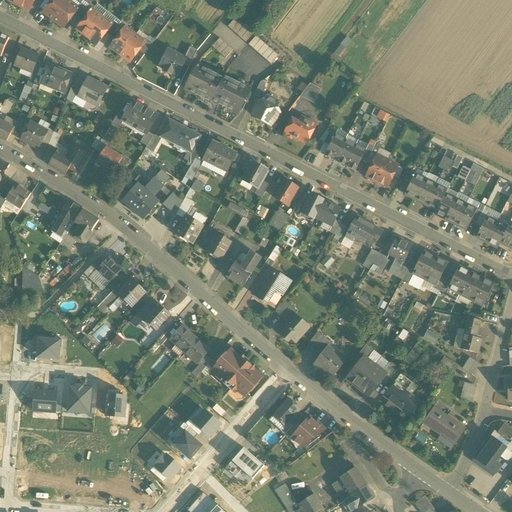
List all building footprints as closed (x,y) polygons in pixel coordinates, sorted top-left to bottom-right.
[(9,0),(9,1),(29,11),(34,0),(9,0)] [(52,0),(43,13),(53,20),(68,0),(67,0),(52,0)] [(78,8),(68,0),(53,20),(63,28),(73,15),(78,8)] [(78,19),(82,13),(86,8),(81,4),(78,8),(73,15),(78,19)] [(89,4),(86,8),(82,13),(87,17),(92,10),(94,7),(89,4)] [(77,30),(87,37),(102,17),(92,10),(87,17),(77,30)] [(112,25),(102,17),(87,37),(97,45),(107,32),(112,25)] [(228,27),(245,43),(253,34),(235,18),(228,27)] [(124,19),(119,26),(116,30),(120,34),(125,27),(129,23),(124,19)] [(111,36),(116,30),(119,26),(114,22),(112,25),(107,32),(111,36)] [(110,47),(120,55),(135,35),(125,27),(120,34),(110,47)] [(9,38),(0,34),(0,56),(1,57),(9,38)] [(145,43),(135,35),(120,55),(130,63),(141,48),(145,43)] [(248,45),(269,64),(277,56),(255,37),(248,45)] [(141,48),(146,52),(153,42),(148,38),(145,43),(141,48)] [(212,47),(225,59),(233,50),(219,38),(212,47)] [(184,64),(189,67),(197,51),(190,47),(184,58),(186,59),(184,64)] [(31,72),(32,72),(36,61),(38,56),(21,49),(15,65),(31,72)] [(172,73),(178,76),(184,64),(186,59),(184,58),(168,50),(159,66),(165,69),(164,72),(171,75),(172,73)] [(29,78),(35,80),(42,63),(36,61),(32,72),(31,72),(29,78)] [(48,66),(42,63),(35,80),(41,83),(48,66)] [(61,93),(62,94),(71,73),(70,72),(69,74),(49,66),(50,64),(49,64),(48,66),(41,83),(40,85),(41,85),(42,83),(62,91),(61,93)] [(70,72),(50,64),(49,66),(69,74),(70,72)] [(211,103),(211,101),(223,78),(197,65),(185,90),(211,103)] [(224,76),(223,78),(211,101),(237,114),(250,89),(224,76)] [(87,101),(97,106),(106,88),(97,83),(96,85),(87,81),(88,79),(87,79),(82,90),(78,97),(87,101)] [(253,96),(259,98),(263,96),(265,83),(262,81),(260,83),(253,96)] [(42,83),(41,85),(61,93),(62,91),(42,83)] [(300,97),(313,104),(321,89),(310,83),(300,97)] [(66,99),(72,103),(76,95),(79,89),(72,85),(66,99)] [(76,95),(72,103),(83,109),(87,101),(78,97),(76,95)] [(264,120),(270,125),(279,114),(276,109),(277,103),(267,98),(262,102),(256,103),(253,117),(261,119),(264,120)] [(145,134),(147,135),(148,132),(157,116),(133,101),(123,118),(122,120),(124,121),(145,134)] [(52,114),(57,117),(61,110),(55,107),(52,114)] [(111,125),(119,130),(124,121),(122,120),(123,118),(117,115),(111,125)] [(6,117),(3,123),(12,128),(15,121),(6,117)] [(285,133),(301,142),(305,134),(310,136),(316,125),(302,117),(299,123),(292,119),(285,133)] [(18,120),(14,129),(19,131),(24,123),(18,120)] [(40,120),(37,126),(47,131),(48,129),(50,125),(40,120)] [(0,138),(7,142),(14,129),(12,128),(3,123),(0,121),(0,138)] [(160,137),(174,144),(175,142),(189,149),(192,151),(196,144),(200,136),(186,129),(185,130),(168,122),(160,137)] [(21,140),(38,149),(42,141),(47,131),(37,126),(30,123),(21,140)] [(42,141),(48,144),(53,132),(48,129),(47,131),(42,141)] [(61,135),(53,132),(48,144),(56,147),(57,143),(61,135)] [(140,142),(147,146),(153,136),(148,132),(147,135),(145,134),(140,142)] [(305,134),(301,142),(306,144),(310,136),(305,134)] [(159,140),(153,136),(147,146),(146,149),(152,152),(159,140)] [(330,158),(335,160),(345,141),(335,136),(330,145),(325,155),(326,156),(325,156),(330,159),(330,158)] [(91,147),(96,150),(102,140),(97,137),(91,147)] [(96,150),(101,154),(105,148),(108,149),(112,142),(103,137),(102,140),(96,150)] [(314,150),(319,153),(324,142),(319,140),(314,150)] [(344,165),(345,166),(355,146),(345,141),(335,160),(339,163),(344,166),(344,165)] [(187,153),(189,149),(175,142),(174,144),(173,146),(177,148),(176,148),(177,151),(181,153),(184,152),(187,153)] [(204,160),(226,171),(231,161),(235,154),(235,153),(212,142),(208,150),(204,159),(204,160)] [(330,145),(324,142),(319,153),(324,156),(325,155),(330,145)] [(57,149),(55,153),(66,159),(70,151),(57,143),(56,147),(55,148),(57,149)] [(70,151),(66,159),(72,163),(69,168),(76,172),(88,151),(74,144),(70,151)] [(202,147),(196,144),(192,151),(189,149),(187,153),(183,161),(191,165),(195,159),(202,147)] [(361,160),(366,163),(371,153),(374,147),(368,144),(365,151),(361,160)] [(365,151),(355,146),(345,166),(350,168),(349,168),(354,171),(354,170),(355,171),(361,160),(365,151)] [(202,147),(195,159),(202,163),(204,160),(204,159),(208,150),(202,147)] [(371,153),(377,155),(387,161),(390,155),(374,147),(371,153)] [(112,173),(117,165),(122,158),(108,149),(105,148),(101,154),(95,163),(112,173)] [(65,175),(69,168),(72,163),(66,159),(55,153),(48,166),(65,175)] [(231,161),(236,164),(241,155),(235,153),(235,154),(231,161)] [(377,155),(371,153),(366,163),(371,166),(377,155)] [(377,182),(387,161),(377,155),(371,166),(366,177),(377,182)] [(458,156),(454,162),(449,159),(444,157),(438,167),(444,170),(449,173),(453,166),(458,168),(463,159),(458,156)] [(129,163),(122,158),(117,165),(125,170),(129,163)] [(192,182),(202,163),(195,159),(191,165),(184,177),(192,182)] [(0,160),(0,178),(1,179),(9,165),(0,160)] [(398,166),(387,161),(377,182),(387,188),(393,177),(398,166)] [(242,180),(258,189),(261,183),(267,172),(267,169),(263,167),(260,168),(252,163),(242,180)] [(393,177),(398,179),(403,169),(398,166),(393,177)] [(475,173),(470,170),(463,167),(457,177),(465,181),(470,183),(475,173)] [(149,184),(145,189),(154,197),(160,190),(163,186),(170,179),(161,171),(155,178),(154,178),(149,184)] [(402,183),(409,186),(415,175),(408,171),(402,183)] [(405,194),(415,200),(425,180),(415,175),(409,186),(405,194)] [(134,181),(138,184),(145,189),(149,184),(139,176),(134,181)] [(272,196),(288,207),(299,189),(284,179),(272,196)] [(201,193),(205,184),(197,180),(193,189),(201,193)] [(436,185),(425,180),(415,200),(426,205),(436,185)] [(254,195),(261,199),(268,187),(261,183),(258,189),(254,195)] [(7,198),(22,208),(31,194),(16,184),(11,191),(7,198)] [(159,202),(154,197),(145,189),(138,184),(122,202),(131,210),(131,209),(144,220),(159,202)] [(446,190),(436,185),(426,205),(436,210),(445,194),(446,190)] [(172,194),(163,186),(160,190),(168,198),(172,194)] [(6,188),(1,196),(6,199),(7,198),(11,191),(6,188)] [(447,189),(446,190),(445,194),(455,200),(458,194),(447,189)] [(298,202),(303,206),(309,195),(304,192),(298,202)] [(168,210),(176,214),(183,201),(176,197),(172,193),(172,194),(168,198),(162,205),(168,210)] [(313,219),(314,217),(322,201),(323,200),(310,194),(301,213),(313,219)] [(455,200),(445,194),(436,210),(434,214),(445,219),(455,200)] [(22,208),(7,198),(6,199),(6,200),(6,201),(21,210),(22,208)] [(466,205),(455,200),(445,219),(456,225),(466,205)] [(6,201),(3,206),(17,215),(21,210),(6,201)] [(61,213),(62,214),(71,219),(75,222),(83,211),(68,201),(61,213)] [(189,204),(183,201),(176,214),(181,218),(189,204)] [(314,217),(323,221),(325,222),(325,221),(332,224),(333,224),(335,221),(340,210),(322,201),(314,217)] [(41,203),(37,208),(48,215),(51,210),(41,203)] [(476,210),(466,205),(456,225),(467,230),(471,222),(476,210)] [(143,221),(144,220),(131,209),(131,210),(143,221)] [(484,209),(482,213),(476,224),(481,227),(486,218),(487,218),(489,212),(484,209)] [(280,230),(289,216),(279,210),(270,224),(280,230)] [(471,222),(476,224),(482,213),(476,210),(471,222)] [(76,223),(80,225),(91,232),(92,231),(98,221),(83,211),(75,222),(76,223)] [(192,220),(202,226),(206,219),(196,213),(192,220)] [(312,222),(313,219),(301,213),(299,216),(312,222)] [(65,228),(71,219),(62,214),(57,223),(65,228)] [(175,235),(192,244),(202,226),(192,220),(186,216),(175,235)] [(357,217),(345,237),(352,241),(354,238),(367,246),(372,237),(377,229),(357,217)] [(476,237),(487,243),(497,223),(487,218),(486,218),(481,227),(476,237)] [(235,232),(241,235),(247,225),(241,221),(235,232)] [(329,232),(332,224),(325,221),(325,222),(323,221),(320,227),(329,232)] [(329,232),(334,234),(341,224),(335,221),(333,224),(332,224),(329,232)] [(54,232),(60,236),(65,228),(57,223),(52,231),(54,232)] [(507,228),(497,223),(487,243),(498,248),(500,243),(507,228)] [(511,223),(510,223),(507,228),(500,243),(511,248),(511,245),(511,223)] [(347,227),(341,224),(334,234),(340,237),(347,227)] [(92,232),(91,232),(80,225),(74,235),(86,242),(92,232)] [(205,234),(213,239),(216,233),(208,229),(205,234)] [(382,232),(377,229),(372,237),(377,240),(382,232)] [(60,236),(54,232),(50,238),(60,245),(64,239),(60,236)] [(206,252),(220,260),(231,241),(216,233),(213,239),(206,252)] [(60,245),(70,251),(75,244),(65,237),(64,239),(60,245)] [(259,245),(264,248),(269,240),(264,237),(259,245)] [(389,253),(396,257),(403,261),(409,250),(411,246),(397,239),(389,253)] [(276,262),(282,249),(277,246),(270,259),(276,262)] [(247,260),(256,266),(261,258),(250,250),(246,256),(249,258),(247,260)] [(370,269),(373,265),(379,254),(371,250),(362,265),(370,269)] [(415,253),(409,250),(403,261),(396,257),(393,262),(400,265),(394,276),(401,280),(412,259),(415,253)] [(413,274),(424,279),(435,257),(424,252),(424,251),(424,252),(418,262),(412,273),(413,274)] [(387,258),(379,254),(373,265),(378,267),(375,272),(375,273),(381,276),(389,261),(386,259),(387,258)] [(328,267),(335,260),(329,255),(323,262),(328,267)] [(98,270),(110,282),(122,270),(115,263),(114,264),(109,259),(109,258),(109,257),(97,269),(98,270)] [(439,259),(435,257),(424,279),(435,285),(436,285),(440,276),(447,263),(446,263),(439,259)] [(259,273),(264,276),(268,270),(269,270),(274,262),(268,258),(259,273)] [(401,280),(408,283),(413,274),(412,273),(418,262),(412,259),(401,280)] [(253,271),(252,271),(244,266),(242,264),(236,260),(226,275),(243,286),(253,271)] [(247,260),(244,266),(252,271),(256,266),(247,260)] [(27,261),(23,268),(31,273),(35,266),(27,261)] [(400,265),(393,262),(388,273),(394,276),(400,265)] [(84,273),(89,279),(98,270),(97,269),(93,264),(84,273)] [(448,289),(459,294),(470,273),(467,271),(467,270),(466,271),(459,267),(459,266),(459,267),(451,281),(448,288),(448,289)] [(22,289),(42,289),(39,277),(31,273),(23,268),(22,267),(22,289)] [(102,290),(110,282),(98,270),(89,279),(102,290)] [(253,293),(266,301),(274,290),(281,294),(289,282),(269,270),(268,270),(264,276),(253,293)] [(459,294),(471,300),(481,278),(474,275),(474,274),(470,273),(459,294)] [(433,288),(439,291),(446,279),(440,276),(436,285),(435,285),(433,288)] [(485,280),(481,278),(471,300),(482,306),(493,284),(485,280),(486,280),(485,280)] [(120,297),(131,307),(137,300),(145,292),(132,279),(118,295),(120,297)] [(451,281),(446,279),(439,291),(445,294),(448,289),(448,288),(451,281)] [(109,309),(118,299),(120,297),(118,295),(113,290),(111,293),(116,298),(108,306),(103,302),(97,308),(104,314),(109,309)] [(274,306),(281,294),(274,290),(266,301),(274,306)] [(103,302),(108,306),(116,298),(111,293),(103,302)] [(118,299),(109,309),(113,313),(122,303),(118,299)] [(138,313),(144,307),(137,300),(131,307),(138,313)] [(276,310),(282,316),(291,306),(285,301),(276,310)] [(144,307),(138,313),(143,317),(143,318),(145,320),(152,311),(145,305),(144,307)] [(145,320),(157,330),(170,315),(158,305),(152,311),(145,320)] [(292,313),(293,314),(296,311),(291,306),(282,316),(286,320),(292,313)] [(130,322),(135,326),(143,318),(143,317),(138,313),(130,322)] [(281,335),(290,343),(294,343),(301,334),(301,330),(299,329),(304,324),(293,314),(292,313),(286,320),(286,324),(280,331),(281,335)] [(143,318),(135,326),(136,328),(142,330),(152,335),(157,330),(145,320),(143,318)] [(468,318),(467,325),(475,327),(478,328),(479,321),(468,318)] [(301,330),(301,334),(308,327),(304,324),(299,329),(301,330)] [(171,325),(165,332),(170,337),(168,338),(170,340),(178,331),(171,325)] [(473,337),(475,327),(467,325),(461,350),(477,354),(481,339),(475,338),(473,337)] [(176,345),(183,352),(196,338),(182,326),(178,331),(170,340),(176,345)] [(437,344),(440,334),(427,330),(424,340),(437,344)] [(157,342),(161,346),(168,338),(170,337),(165,332),(157,342)] [(307,345),(321,356),(327,348),(328,349),(332,343),(318,332),(307,345)] [(119,333),(111,342),(118,347),(126,339),(119,333)] [(91,342),(86,337),(82,341),(87,346),(91,342)] [(210,351),(196,338),(183,352),(197,364),(205,356),(210,351)] [(53,341),(39,340),(38,358),(58,359),(59,349),(61,349),(62,340),(53,339),(53,341)] [(161,346),(157,342),(148,351),(153,355),(161,346)] [(179,357),(183,352),(176,345),(171,350),(179,357)] [(355,359),(360,363),(364,357),(367,360),(374,351),(366,345),(355,359)] [(237,391),(244,398),(247,395),(263,377),(231,348),(220,360),(212,369),(220,376),(225,376),(225,381),(231,386),(233,386),(236,386),(237,391)] [(322,371),(331,378),(343,361),(342,362),(327,350),(328,349),(327,348),(321,356),(314,364),(315,365),(315,364),(323,370),(322,371)] [(414,348),(409,355),(414,359),(419,352),(414,348)] [(342,362),(343,361),(328,349),(327,350),(342,362)] [(380,359),(381,357),(374,351),(367,360),(375,366),(380,359)] [(409,365),(414,359),(409,355),(404,361),(409,365)] [(205,356),(197,364),(199,366),(200,364),(205,368),(208,365),(211,361),(205,356)] [(208,365),(212,369),(220,360),(216,356),(211,361),(208,365)] [(347,379),(357,388),(375,366),(367,360),(364,357),(360,363),(347,379)] [(381,357),(380,359),(387,365),(389,363),(381,357)] [(463,369),(472,375),(479,364),(470,358),(463,369)] [(380,359),(375,366),(382,372),(387,365),(380,359)] [(439,365),(450,373),(454,366),(443,359),(439,365)] [(386,383),(389,380),(397,369),(390,364),(389,363),(387,365),(382,372),(385,374),(381,379),(386,383)] [(192,373),(197,377),(201,372),(205,368),(200,364),(199,366),(192,373)] [(205,368),(201,372),(205,377),(212,369),(208,365),(205,368)] [(385,374),(382,372),(375,366),(357,388),(368,396),(381,379),(385,374)] [(399,367),(397,369),(389,380),(393,383),(400,374),(401,375),(404,371),(399,367)] [(384,395),(410,416),(420,403),(414,399),(413,401),(403,394),(412,383),(401,375),(400,374),(393,383),(384,395)] [(460,398),(471,401),(475,385),(464,383),(460,398)] [(139,384),(136,392),(142,395),(145,387),(139,384)] [(75,388),(70,388),(69,398),(68,408),(68,412),(89,414),(90,400),(91,389),(82,389),(82,387),(75,386),(75,388)] [(108,390),(108,393),(107,409),(106,416),(124,418),(125,396),(118,396),(118,391),(108,390)] [(57,393),(34,391),(33,411),(56,413),(57,393)] [(95,408),(107,409),(108,393),(97,392),(96,401),(95,408)] [(274,416),(284,425),(287,422),(297,412),(299,409),(288,400),(274,416)] [(226,413),(216,405),(212,409),(222,417),(226,413)] [(189,420),(194,424),(205,411),(201,407),(189,420)] [(441,435),(455,444),(464,430),(449,419),(450,418),(433,407),(424,422),(442,434),(441,435)] [(203,432),(209,437),(221,424),(205,411),(194,424),(203,432)] [(287,422),(292,427),(297,421),(302,416),(297,412),(287,422)] [(285,435),(286,434),(292,427),(287,422),(284,425),(274,416),(270,421),(285,435)] [(291,438),(302,448),(324,430),(309,417),(302,425),(291,438)] [(197,435),(199,436),(203,432),(194,424),(189,420),(185,424),(197,435)] [(302,425),(297,421),(292,427),(286,434),(291,438),(302,425)] [(184,423),(180,428),(184,432),(193,439),(197,435),(185,424),(184,423)] [(506,448),(505,449),(511,453),(511,430),(504,424),(497,433),(494,432),(491,437),(497,441),(506,448)] [(173,445),(190,459),(201,446),(193,439),(184,432),(173,445)] [(501,466),(496,462),(500,456),(505,449),(506,448),(497,441),(491,437),(490,436),(474,458),(495,474),(501,466)] [(244,448),(232,462),(241,470),(252,480),(264,467),(244,448)] [(165,453),(167,455),(174,461),(178,457),(169,449),(165,453)] [(511,455),(511,453),(505,449),(500,456),(507,462),(511,455)] [(181,468),(174,461),(167,455),(164,458),(162,457),(156,463),(158,465),(155,468),(167,478),(169,481),(181,468)] [(232,462),(225,469),(235,477),(241,470),(232,462)] [(163,483),(167,478),(155,468),(153,467),(150,471),(163,483)] [(339,497),(342,502),(352,496),(351,495),(367,486),(355,468),(340,477),(341,479),(332,485),(340,497),(339,497)] [(287,477),(283,471),(278,475),(282,481),(287,477)] [(278,489),(292,511),(299,511),(301,511),(297,505),(298,505),(293,497),(285,485),(278,489)] [(350,511),(374,497),(367,486),(351,495),(352,496),(342,502),(348,511),(350,511)] [(293,497),(298,505),(314,495),(309,487),(293,497)] [(217,505),(203,493),(200,496),(206,500),(214,508),(215,508),(217,505)] [(317,511),(323,509),(314,495),(298,505),(297,505),(301,511),(302,511),(317,511)] [(206,500),(200,496),(193,505),(198,509),(206,500)] [(414,504),(419,510),(429,503),(424,497),(414,504)] [(210,511),(214,508),(206,500),(198,509),(193,505),(187,511),(188,511),(210,511)] [(348,511),(342,502),(337,505),(338,507),(335,508),(337,511),(348,511)] [(426,511),(433,508),(429,503),(419,510),(420,511),(426,511)]
